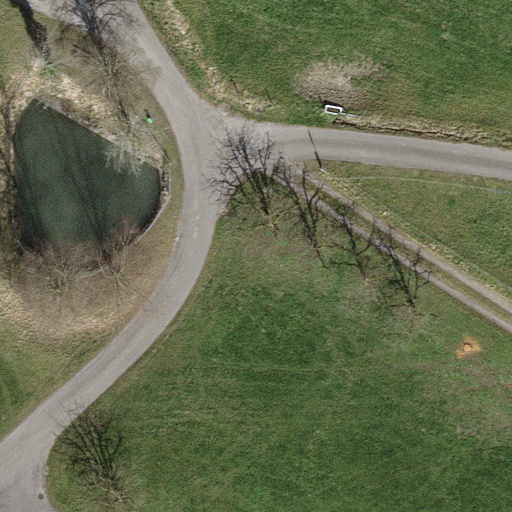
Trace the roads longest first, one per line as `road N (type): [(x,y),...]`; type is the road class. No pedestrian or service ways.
road 1 (track): [(511,145),(382,116),(204,138),(511,336)]
road 2 (unclassified): [(113,0),(177,85),(204,138),(203,200),(184,259),(0,461)]
